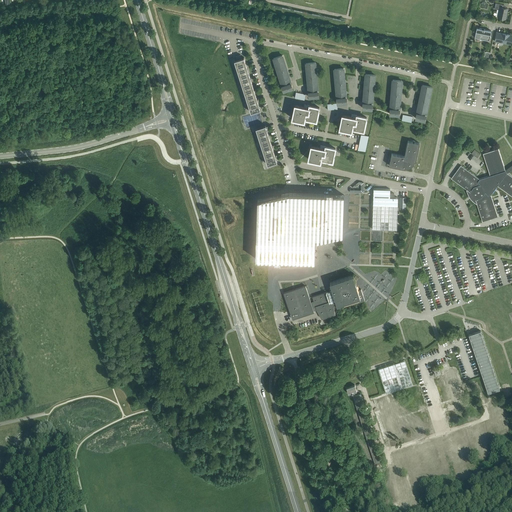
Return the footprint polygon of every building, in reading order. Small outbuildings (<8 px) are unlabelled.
[(506,5),(495,3),(494,9),(499,10),(498,17),(505,19),(508,9),(505,8),(506,5)] [(474,38),(489,41),(491,31),(476,28),(474,38)] [(495,41),(510,44),(511,37),(511,35),(510,35),(501,33),(496,32),(495,41)] [(247,102),(257,99),(241,47),(231,50),(247,102)] [(284,60),(282,55),(273,58),(275,63),(283,91),(292,88),(284,60)] [(316,67),(315,62),(306,63),(306,68),(309,97),(318,96),(316,67)] [(334,74),(337,103),(347,102),(344,73),(343,68),(334,69),(334,74)] [(365,79),(363,98),(362,108),(372,109),(374,80),(375,75),(365,74),(365,79)] [(389,114),(399,114),(402,85),(401,85),(402,81),(392,80),(392,85),(389,114)] [(432,87),(422,85),(421,89),(415,118),(425,120),(431,92),(431,91),(432,87)] [(316,121),(318,115),(318,113),(319,113),(320,113),(319,113),(319,111),(318,111),(319,108),(304,104),(304,105),(304,107),(295,105),(292,118),(304,121),(305,119),(316,121)] [(271,143),(262,114),(252,117),(261,146),(271,143)] [(342,115),(339,128),(351,131),(352,128),(364,131),(366,117),(351,114),(352,114),(351,117),(342,115)] [(368,136),(365,136),(362,135),(359,150),(365,151),(368,136)] [(414,163),(414,161),(415,162),(419,143),(407,141),(405,155),(403,156),(391,153),(389,165),(405,169),(405,167),(406,168),(408,167),(409,167),(410,167),(411,166),(412,165),(413,164),(414,163)] [(332,162),(334,156),(335,148),(320,145),(320,148),(311,146),(308,159),(320,162),(321,159),(332,162)] [(511,165),(505,170),(498,148),(483,153),(490,175),(479,179),(460,165),(451,178),(469,192),(470,192),(470,191),(473,193),(475,196),(476,199),(475,199),(482,221),(498,217),(490,195),(497,185),(511,196),(511,176),(507,173),(511,168),(511,165)] [(373,189),(372,229),(397,230),(398,197),(394,197),(394,193),(390,193),(390,189),(373,189)] [(257,207),(256,259),(315,261),(315,244),(315,240),(334,236),(343,234),(344,195),(289,193),(271,197),(257,200),(257,207)] [(491,276),(499,273),(495,263),(488,265),(491,276)] [(305,285),(284,293),(292,319),(314,312),(313,310),(316,309),(321,319),(335,314),(333,304),(336,303),(337,305),(350,301),(352,304),(365,300),(361,289),(358,290),(353,275),(330,283),(332,290),(312,296),(313,301),(311,302),(305,285)] [(315,317),(298,323),(298,324),(300,328),(305,327),(306,328),(306,329),(301,331),(303,337),(320,331),(317,324),(316,319),(315,318),(315,317)] [(480,331),(469,335),(488,393),(500,389),(480,331)] [(440,344),(459,338),(458,334),(438,340),(440,344)] [(404,360),(378,368),(386,393),(412,385),(404,360)] [(508,361),(493,365),(495,375),(510,371),(508,361)] [(351,393),(355,402),(361,400),(363,399),(361,394),(355,395),(354,392),(357,391),(355,385),(346,388),(348,394),(351,393)] [(380,408),(387,436),(395,434),(391,418),(395,417),(390,397),(382,399),(384,407),(380,408)] [(489,401),(497,431),(505,429),(497,399),(489,401)] [(361,400),(355,402),(375,465),(381,463),(361,400)] [(456,445),(448,447),(455,474),(463,472),(456,445)] [(398,506),(411,503),(404,478),(390,482),(394,498),(396,498),(398,506)]
